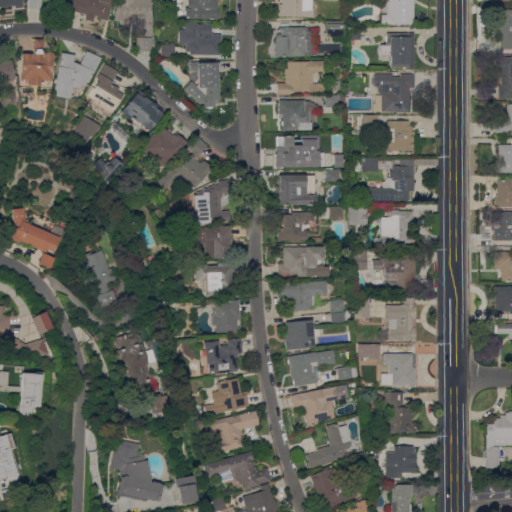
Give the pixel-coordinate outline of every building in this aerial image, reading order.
[(22,0),(23,9),(11,10),(11,8),(0,9),(0,0),(22,0)] [(28,0),(61,0),(61,5),(51,5),(51,0),(41,0),(40,9),(28,9),(28,0)] [(110,0),(106,21),(98,19),(98,17),(93,16),(92,22),(84,20),(86,14),(69,11),(71,0),(110,0)] [(151,0),(151,8),(152,8),(152,28),(151,28),(151,51),(136,51),(136,39),(136,20),(138,20),(138,17),(132,17),(132,21),(115,21),(115,4),(117,4),(117,0),(151,0)] [(218,0),(218,8),(217,8),(217,19),(187,19),(187,17),(184,17),(184,9),(189,9),(189,8),(187,8),(187,0),(218,0)] [(278,17),(279,4),(282,4),(282,0),(312,0),(312,8),(313,8),(313,17),(278,17)] [(413,0),(413,25),(381,25),(381,15),(382,15),(382,0),(413,0)] [(511,49),(500,49),(500,40),(498,40),(498,19),(495,19),(495,10),(511,10),(511,49)] [(190,55),(190,52),(185,52),(185,45),(178,45),(178,29),(184,29),(184,22),(196,22),(196,24),(203,24),(203,23),(212,23),(212,34),(221,34),(221,55),(190,55)] [(342,22),(343,36),(328,37),(328,34),(325,34),(325,22),(342,22)] [(275,55),(274,39),(275,39),(275,38),(275,37),(275,36),(275,35),(277,34),(278,34),(278,27),(304,27),(304,31),(313,31),(313,56),(276,56),(275,55)] [(360,28),(360,40),(346,40),(346,28),(360,28)] [(414,68),(390,68),(390,57),(389,57),(389,56),(379,56),(379,45),(386,45),(386,33),(414,33),(414,68)] [(21,54),(32,54),(33,51),(36,49),(33,49),(34,39),(44,40),(43,49),(40,49),(43,52),(43,54),(53,54),(52,81),(43,80),(43,86),(28,86),(28,80),(20,80),(21,54)] [(175,45),(175,57),(161,57),(161,45),(175,45)] [(61,53),(74,55),(73,62),(80,65),(86,51),(101,58),(94,73),(90,72),(89,80),(87,80),(86,86),(80,86),(80,89),(72,88),(70,99),(53,96),(61,53)] [(511,99),(498,99),(498,86),(500,86),(500,72),(494,72),(494,57),(511,57),(511,99)] [(0,82),(0,61),(5,61),(5,62),(12,60),(15,80),(0,82)] [(219,101),(215,101),(215,107),(204,108),(204,104),(200,104),(184,89),(191,81),(196,86),(198,84),(198,73),(194,73),(194,71),(190,71),(190,69),(189,69),(189,64),(190,64),(190,62),(218,61),(219,101)] [(323,61),(323,71),(313,71),(313,83),(323,83),(324,92),(311,92),(311,91),(290,92),(290,95),(277,95),(277,83),(285,83),(285,69),(287,68),(287,61),(323,61)] [(86,97),(92,87),(94,89),(99,80),(96,78),(99,73),(98,73),(104,63),(118,72),(111,83),(119,88),(117,91),(123,94),(112,113),(86,97)] [(392,74),(392,76),(399,76),(399,74),(414,74),(414,88),(409,88),(409,112),(381,112),(381,96),(378,92),(378,87),(373,87),(373,84),(372,84),(372,79),(374,79),(374,74),(392,74)] [(148,131),(131,117),(129,119),(124,115),(124,114),(121,112),(123,110),(139,90),(145,94),(143,97),(144,96),(151,102),(150,103),(151,103),(153,103),(155,104),(156,107),(155,107),(163,114),(148,131)] [(338,96),(338,98),(340,98),(341,104),(339,104),(339,107),(325,107),(325,96),(338,96)] [(312,130),(298,130),(298,127),(292,127),(292,130),(280,130),(280,100),(304,100),(304,101),(318,101),(318,113),(309,114),(309,122),(312,122),(312,130)] [(511,130),(507,130),(507,133),(494,133),(494,120),(504,120),(504,116),(507,116),(507,104),(511,104),(511,130)] [(363,115),(377,115),(377,128),(362,127),(363,115)] [(73,134),(84,116),(100,125),(93,137),(90,136),(87,142),(73,134)] [(409,121),(409,126),(411,126),(411,131),(413,131),(414,150),(386,151),(386,142),(383,142),(383,128),(387,128),(387,121),(409,121)] [(165,167),(142,147),(161,125),(176,138),(179,134),(187,142),(165,167)] [(324,134),(325,144),(316,144),(316,158),(315,158),(315,160),(311,160),(311,166),(306,166),(287,166),(286,136),(306,135),(324,134)] [(198,156),(197,155),(193,159),(200,164),(204,160),(211,167),(206,174),(194,188),(188,183),(187,184),(181,180),(184,176),(181,173),(167,189),(168,190),(161,199),(151,189),(160,179),(161,179),(176,162),(177,163),(185,154),(188,156),(193,150),(188,146),(196,137),(206,146),(198,156)] [(511,145),(511,172),(497,173),(497,170),(495,170),(495,161),(498,161),(498,145),(511,145)] [(328,153),(341,152),(341,169),(328,169),(328,153)] [(107,184),(99,172),(98,173),(92,163),(100,158),(104,163),(106,161),(109,161),(113,157),(122,165),(107,184)] [(377,171),(364,171),(364,169),(358,169),(358,163),(364,163),(364,158),(377,158),(377,171)] [(390,188),(390,177),(389,177),(389,170),(391,170),(391,167),(393,167),(393,166),(399,166),(399,159),(414,159),(414,191),(409,191),(409,200),(396,200),(396,201),(367,201),(367,188),(382,188),(390,188)] [(326,171),(339,170),(339,182),(326,182),(326,171)] [(278,205),(278,202),(277,201),(277,196),(279,194),(279,193),(275,193),(275,186),(279,186),(279,185),(277,183),(277,179),(278,178),(278,175),(305,175),(314,175),(314,194),(315,194),(315,205),(278,205)] [(221,211),(229,211),(230,220),(210,222),(211,224),(199,224),(199,225),(189,225),(187,213),(190,211),(195,211),(194,196),(196,196),(196,193),(198,193),(197,192),(201,191),(203,190),(203,189),(208,188),(208,187),(212,187),(212,185),(219,185),(219,181),(231,180),(232,192),(221,193),(221,196),(221,211)] [(511,180),(511,207),(494,207),(494,196),(496,196),(496,180),(511,180)] [(83,212),(73,211),(73,202),(83,202),(83,212)] [(348,225),(347,205),(365,205),(366,225),(348,225)] [(343,207),(343,219),(329,219),(329,208),(343,207)] [(19,241),(18,243),(9,239),(12,230),(10,209),(22,208),(24,220),(26,219),(26,223),(44,231),(49,222),(65,229),(60,240),(58,239),(53,252),(46,249),(44,253),(19,241)] [(412,224),(407,224),(407,236),(413,236),(413,245),(380,245),(380,217),(386,217),(386,211),(393,211),(393,210),(398,210),(398,211),(412,211),(412,224)] [(277,241),(277,231),(279,231),(279,228),(282,228),(282,215),(291,215),(291,212),(313,212),(313,221),(307,221),(307,223),(308,223),(308,232),(308,241),(277,241)] [(511,240),(492,240),(492,228),(497,228),(497,221),(493,221),(493,212),(511,212),(511,240)] [(230,258),(205,258),(204,244),(192,244),(192,228),(205,227),(204,226),(229,226),(230,258)] [(322,247),(322,266),(328,266),(328,276),(306,276),(283,276),(283,277),(278,277),(278,264),(282,264),(282,247),(322,247)] [(108,269),(111,268),(117,282),(109,285),(111,290),(112,290),(117,303),(101,309),(97,297),(82,255),(91,252),(92,254),(101,250),(108,269)] [(367,270),(353,269),(353,251),(367,251),(367,270)] [(511,281),(500,281),(500,272),(499,272),(499,269),(494,269),(494,251),(509,251),(509,255),(511,255),(511,281)] [(49,269),(37,263),(42,253),(54,258),(49,269)] [(415,259),(414,294),(396,293),(383,293),(384,269),(382,269),(382,270),(372,270),(372,260),(380,260),(380,258),(415,259)] [(195,264),(206,264),(206,266),(217,265),(217,263),(231,262),(232,288),(226,288),(227,295),(206,296),(205,291),(203,291),(202,281),(196,281),(195,264)] [(325,281),(325,282),(326,282),(327,292),(325,292),(326,295),(319,295),(320,305),(312,306),(312,310),(290,312),(290,303),(286,303),(286,295),(281,295),(280,285),(325,281)] [(383,286),(383,294),(372,294),(372,286),(383,286)] [(511,314),(508,314),(508,311),(494,311),(495,295),(494,295),(494,286),(511,286),(511,314)] [(369,318),(354,317),(354,298),(369,298),(369,318)] [(412,318),(412,327),(415,327),(415,340),(405,340),(397,340),(387,340),(387,319),(385,319),(385,305),(400,305),(400,304),(402,304),(402,298),(413,298),(413,304),(414,304),(414,318),(412,318)] [(342,299),(343,311),(330,312),(329,301),(342,299)] [(239,320),(236,320),(237,327),(239,328),(239,333),(216,335),(215,325),(213,325),(211,304),(214,304),(214,302),(238,300),(239,320)] [(0,305),(1,306),(0,315),(8,316),(6,334),(23,344),(40,339),(45,353),(28,359),(26,354),(5,340),(5,339),(0,338),(0,305)] [(51,328),(36,335),(29,318),(43,311),(51,328)] [(330,314),(343,312),(344,323),(331,324),(330,314)] [(314,347),(285,350),(284,338),(286,338),(285,329),(286,329),(285,322),(312,319),(314,347)] [(511,338),(511,339),(507,335),(508,334),(496,334),(496,324),(511,324),(511,338)] [(116,351),(117,351),(115,341),(117,341),(116,337),(135,332),(136,335),(139,334),(142,345),(152,343),(156,360),(146,363),(147,364),(145,364),(148,373),(146,374),(149,388),(135,392),(131,378),(129,379),(124,360),(118,361),(116,351)] [(210,374),(209,364),(206,364),(203,342),(217,340),(218,346),(227,345),(226,340),(238,338),(238,342),(240,342),(241,349),(239,350),(240,354),(237,354),(237,357),(235,357),(237,371),(210,374)] [(379,344),(379,360),(367,359),(367,358),(357,358),(357,344),(379,344)] [(294,387),(293,379),(291,379),(287,356),(315,351),(315,352),(331,349),(334,363),(316,366),(315,365),(310,366),(311,375),(314,374),(316,383),(294,387)] [(403,384),(403,385),(392,385),(380,385),(380,373),(388,373),(388,365),(384,365),(384,362),(382,362),(382,353),(412,353),(412,354),(415,354),(415,368),(416,368),(416,384),(403,384)] [(350,366),(350,367),(354,367),(356,378),(339,381),(336,368),(350,366)] [(0,391),(0,371),(5,372),(4,386),(17,387),(18,373),(29,373),(29,372),(39,372),(39,381),(37,381),(36,407),(15,406),(16,392),(0,391)] [(240,393),(242,392),(243,395),(247,394),(249,406),(223,411),(223,413),(207,416),(205,405),(214,404),(212,392),(218,391),(216,382),(237,378),(240,393)] [(344,384),(347,397),(330,400),(334,418),(317,421),(318,424),(307,426),(303,407),(294,409),(291,395),(344,384)] [(411,422),(416,422),(415,433),(406,433),(406,432),(402,432),(402,433),(372,433),(372,421),(384,421),(384,392),(402,392),(402,407),(410,407),(410,410),(411,410),(411,422)] [(168,410),(151,414),(148,398),(161,395),(161,396),(164,395),(168,410)] [(254,411),(258,425),(242,428),(243,429),(240,430),(242,438),(241,439),(242,447),(218,452),(216,443),(219,443),(217,432),(214,432),(213,429),(212,430),(210,423),(211,423),(211,421),(254,411)] [(486,436),(487,424),(493,424),(493,418),(499,418),(499,415),(505,415),(505,412),(511,412),(511,445),(505,445),(505,446),(499,446),(499,468),(485,468),(486,436)] [(309,468),(305,455),(317,452),(316,449),(329,445),(328,441),(329,440),(325,427),(337,423),(338,427),(346,425),(352,445),(347,447),(348,449),(344,450),(347,458),(309,468)] [(0,434),(4,433),(8,448),(4,449),(14,486),(10,487),(11,489),(0,492),(0,434)] [(382,450),(370,450),(371,438),(383,438),(382,450)] [(147,499),(146,501),(117,494),(118,489),(119,489),(121,480),(120,471),(111,469),(115,451),(117,451),(120,440),(139,444),(137,454),(143,453),(144,460),(146,460),(150,481),(159,483),(159,484),(162,485),(158,501),(147,499)] [(386,465),(385,465),(385,453),(393,453),(393,446),(413,446),(413,448),(414,448),(413,452),(412,452),(412,459),(415,459),(415,473),(411,473),(411,472),(401,472),(401,477),(399,477),(399,479),(385,478),(386,465)] [(255,471),(267,467),(271,479),(259,483),(260,485),(244,489),(242,482),(238,483),(235,472),(230,473),(229,470),(216,474),(208,477),(204,464),(213,462),(252,450),(255,459),(252,460),(255,471)] [(325,510),(324,508),(321,509),(319,504),(323,503),(319,494),(317,495),(313,485),(310,475),(326,468),(326,469),(334,466),(339,480),(335,481),(336,486),(340,484),(342,489),(352,485),(357,497),(325,510)] [(193,475),(195,485),(193,485),(196,501),(180,503),(178,487),(176,488),(174,479),(193,475)] [(273,499),(274,498),(277,509),(275,510),(275,511),(235,511),(236,511),(241,510),(244,510),(244,511),(247,511),(242,497),(261,490),(260,486),(268,484),(273,499)] [(411,497),(409,497),(409,511),(385,511),(385,506),(391,506),(391,502),(391,487),(395,487),(395,484),(409,484),(409,486),(411,486),(411,497)] [(215,511),(212,501),(224,498),(226,509),(215,511)] [(369,511),(340,511),(340,509),(356,508),(355,502),(366,501),(367,508),(369,508),(369,511)]
